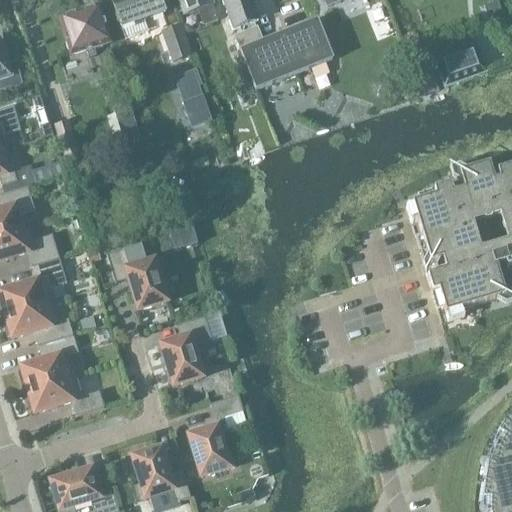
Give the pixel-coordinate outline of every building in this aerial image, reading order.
[(114,0),(111,1),(121,31),(165,15),(159,0),(114,0)] [(175,0),(182,18),(196,13),(201,28),(218,22),(212,7),(209,0),(175,0)] [(258,23),(249,0),(221,0),(233,32),(258,23)] [(65,20),(61,22),(66,41),(65,45),(66,50),(70,52),(71,57),(87,52),(89,60),(95,58),(93,52),(103,49),(102,47),(111,45),(107,30),(105,31),(99,10),(75,17),(71,16),(67,17),(65,20)] [(240,54),(255,93),(332,63),(316,23),(262,45),(257,30),(234,39),(240,54)] [(180,27),(166,32),(172,49),(168,51),(172,64),(191,57),(180,27)] [(0,41),(0,82),(12,79),(0,41)] [(434,61),(445,90),(487,74),(476,45),(434,61)] [(232,75),(241,98),(253,94),(244,70),(232,75)] [(195,73),(175,80),(192,128),(209,122),(197,88),(200,87),(195,73)] [(113,111),(116,119),(131,114),(129,106),(113,111)] [(0,112),(0,154),(7,152),(2,137),(19,132),(19,134),(20,133),(13,109),(0,112)] [(68,123),(54,128),(65,163),(79,158),(68,123)] [(0,181),(2,188),(2,189),(5,196),(35,187),(30,169),(14,174),(7,152),(0,154),(0,181)] [(511,169),(497,174),(499,183),(493,184),(488,168),(459,177),(464,193),(453,197),(450,188),(433,193),(435,200),(406,209),(411,225),(417,223),(421,236),(414,238),(432,296),(438,294),(443,309),(442,309),(442,310),(443,310),(447,324),(464,319),(462,312),(505,299),(496,269),(506,266),(507,269),(511,267),(511,169)] [(0,241),(2,240),(1,237),(21,231),(17,218),(33,213),(33,215),(35,214),(27,190),(0,197),(0,199),(1,199),(5,212),(0,213),(0,241)] [(0,263),(27,255),(32,270),(59,261),(51,237),(50,237),(51,239),(35,244),(30,229),(21,232),(21,231),(1,237),(2,240),(0,241),(0,263)] [(123,252),(106,257),(115,286),(116,286),(116,284),(128,280),(138,313),(166,304),(154,263),(146,266),(140,247),(123,252)] [(0,313),(3,312),(5,321),(25,315),(24,311),(42,305),(43,307),(53,304),(48,290),(64,285),(65,286),(66,286),(59,262),(32,270),(36,284),(0,294),(0,313)] [(12,341),(34,335),(39,349),(72,339),(67,324),(59,326),(53,304),(43,307),(42,305),(24,311),(25,315),(5,321),(7,325),(4,326),(7,338),(11,337),(12,341)] [(93,316),(78,321),(82,332),(96,327),(93,316)] [(161,348),(173,389),(202,380),(192,348),(209,342),(210,344),(211,344),(204,320),(175,329),(175,330),(178,330),(181,342),(161,348)] [(22,388),(25,387),(28,395),(47,389),(46,386),(65,380),(65,382),(75,379),(69,357),(76,355),(72,339),(39,349),(43,363),(20,370),(22,374),(18,375),(22,388)] [(26,401),(30,413),(33,412),(34,416),(73,405),(77,418),(74,418),(75,420),(104,411),(99,394),(98,395),(98,396),(82,401),(75,379),(65,382),(65,380),(46,386),(47,389),(28,395),(29,400),(26,401)] [(243,415),(238,399),(209,407),(209,409),(211,408),(215,421),(206,424),(208,433),(188,439),(200,480),(234,470),(230,456),(225,458),(219,437),(226,435),(222,420),(241,414),(242,416),(243,415)] [(511,511),(511,417),(498,439),(505,443),(500,452),(495,450),(492,457),(498,459),(495,469),(487,467),(482,505),(490,505),(489,511),(511,511)] [(173,506),(190,501),(181,472),(180,473),(181,475),(169,479),(161,451),(132,460),(140,488),(136,489),(139,502),(172,492),(175,504),(173,505),(173,506)] [(118,511),(110,487),(109,487),(110,489),(98,493),(91,472),(50,485),(58,511),(73,511),(72,509),(92,503),(94,511),(118,511)]
